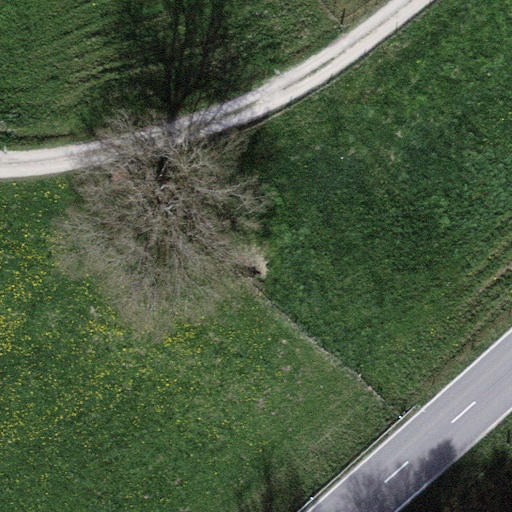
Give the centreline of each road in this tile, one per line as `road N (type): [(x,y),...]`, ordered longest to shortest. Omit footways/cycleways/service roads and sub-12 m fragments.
road 1 (track): [(0,166),(114,160),(253,109),(348,55),(414,0)]
road 2 (secondary): [(511,367),(349,511)]
